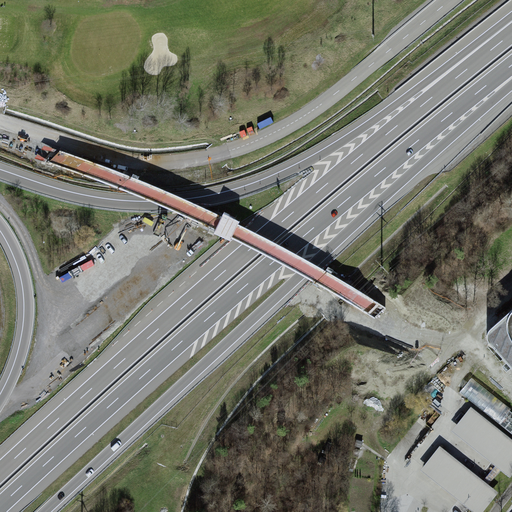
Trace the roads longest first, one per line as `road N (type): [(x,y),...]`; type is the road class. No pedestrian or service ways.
road 1 (motorway): [(0,506),(243,287),(511,65)]
road 2 (motorway): [(45,511),(511,81)]
road 3 (motorway): [(472,63),(0,471)]
road 4 (motorway): [(472,63),(283,174),(207,199),(103,201),(0,173)]
road 5 (unclassified): [(450,0),(276,131),(194,159),(107,159),(0,125)]
road 6 (motorway): [(0,226),(20,267),(27,316),(0,401)]
